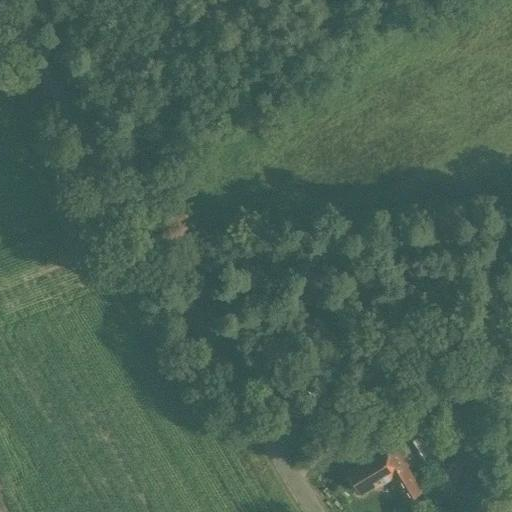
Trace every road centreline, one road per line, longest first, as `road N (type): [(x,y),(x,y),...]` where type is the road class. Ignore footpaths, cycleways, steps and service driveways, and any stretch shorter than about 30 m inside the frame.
road 1 (tertiary): [(313,511),(6,0)]
road 2 (track): [(160,257),(511,244)]
